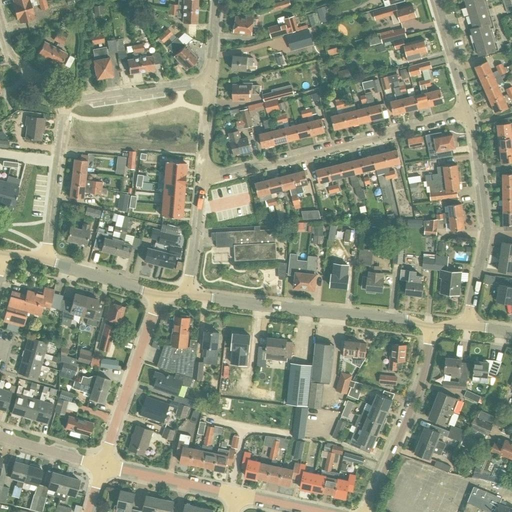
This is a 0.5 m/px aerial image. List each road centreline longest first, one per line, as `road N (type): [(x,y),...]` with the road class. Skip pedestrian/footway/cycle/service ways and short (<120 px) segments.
road 1 (residential): [(204,180),(467,113)]
road 2 (residential): [(430,329),(410,320),(187,294)]
road 3 (residential): [(468,326),(484,230),(467,113)]
road 4 (residential): [(362,511),(420,385),(430,329)]
road 5 (residential): [(102,465),(156,290)]
road 6 (residential): [(46,262),(64,102)]
road 7 (residential): [(64,102),(209,81)]
road 8 (residential): [(102,465),(237,496)]
